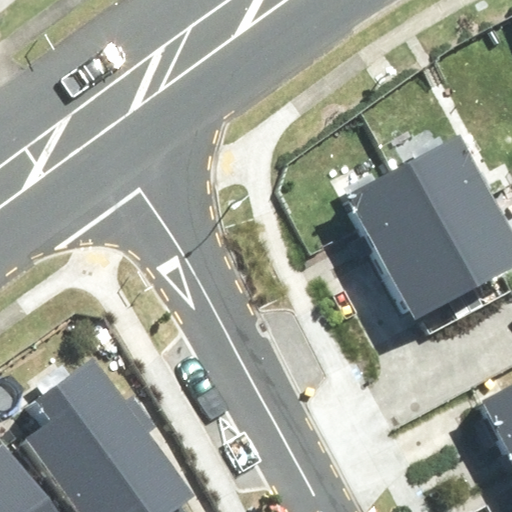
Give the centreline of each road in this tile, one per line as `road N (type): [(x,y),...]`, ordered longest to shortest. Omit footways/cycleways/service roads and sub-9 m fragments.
road 1 (residential): [(92,104),(314,511)]
road 2 (secondary): [(92,104),(245,0)]
